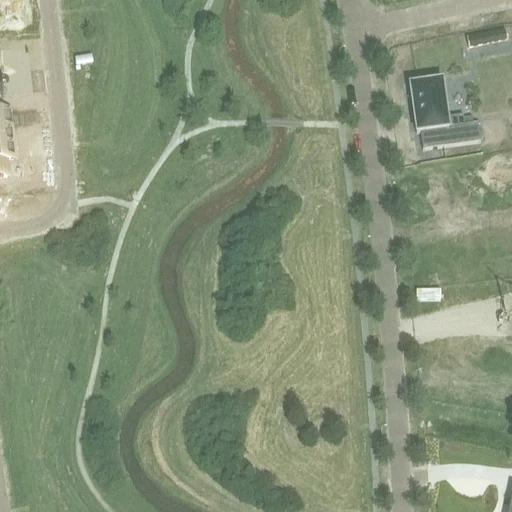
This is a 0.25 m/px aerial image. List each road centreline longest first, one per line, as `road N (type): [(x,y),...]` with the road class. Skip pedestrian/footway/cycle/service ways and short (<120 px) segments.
road 1 (unclassified): [(402,511),(389,314),(353,31)]
road 2 (residential): [(0,233),(53,223),(67,207),(47,0)]
road 3 (residential): [(353,31),(509,0)]
